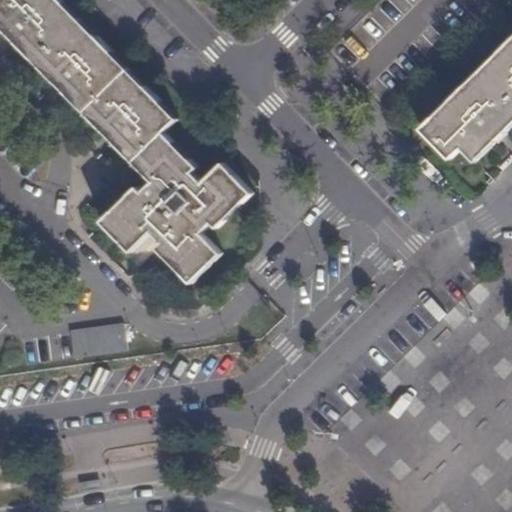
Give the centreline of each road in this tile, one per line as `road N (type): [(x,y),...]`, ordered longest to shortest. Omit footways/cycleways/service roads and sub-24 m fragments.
road 1 (residential): [(0,87),(41,121),(55,147),(54,216),(99,297),(157,330),(211,329),(350,194)]
road 2 (residential): [(433,272),(279,421),(243,509)]
road 3 (primary): [(243,509),(157,500),(81,511)]
road 4 (residential): [(240,75),(350,194)]
